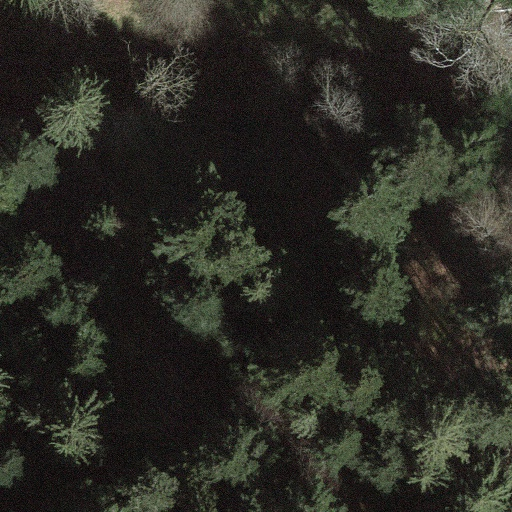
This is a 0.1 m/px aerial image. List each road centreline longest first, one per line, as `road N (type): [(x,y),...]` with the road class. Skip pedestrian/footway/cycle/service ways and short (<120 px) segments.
road 1 (track): [(218,0),(511,36)]
road 2 (track): [(32,9),(217,0)]
